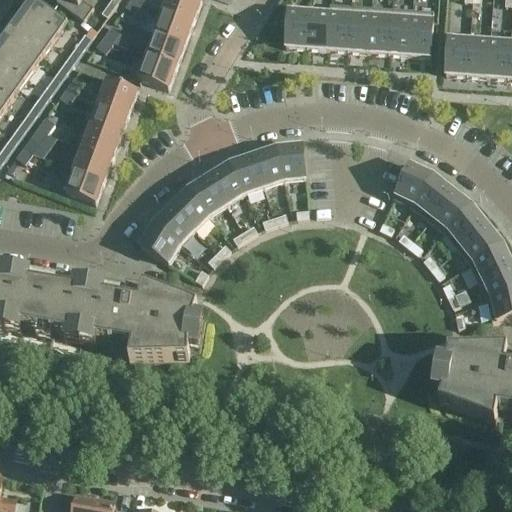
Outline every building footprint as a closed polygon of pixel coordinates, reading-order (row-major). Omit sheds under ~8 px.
[(82,4),(84,0),(59,0),(56,6),(84,25),(93,12),(82,4)] [(133,0),(125,11),(135,19),(143,8),(133,0)] [(191,0),(168,0),(163,15),(194,26),(202,4),(191,0)] [(7,35),(43,61),(67,26),(31,1),(31,2),(33,4),(13,32),(10,30),(7,35)] [(107,22),(118,7),(112,3),(101,18),(107,22)] [(330,19),(327,56),(328,56),(349,58),(351,20),(352,12),(331,10),(330,19)] [(288,16),(285,53),(306,54),(309,17),(307,17),(307,12),(288,11),(288,15),(288,16)] [(351,20),(349,58),(370,59),(372,22),(373,13),(352,12),(351,20)] [(372,22),(370,59),(391,60),(393,23),(393,14),(373,13),(372,22)] [(393,23),(391,60),(413,62),(413,61),(415,25),(415,16),(393,14),(393,23)] [(163,15),(155,37),(186,48),(194,26),(163,15)] [(413,61),(413,62),(433,63),(436,26),(433,26),(433,17),(415,16),(415,25),(413,61)] [(309,17),(306,54),(327,56),(330,19),(309,17)] [(111,31),(103,41),(113,48),(121,38),(111,31)] [(0,80),(19,94),(43,61),(7,35),(3,40),(6,42),(0,50),(0,80)] [(155,37),(146,60),(177,71),(186,48),(155,37)] [(85,39),(60,74),(66,79),(91,44),(85,39)] [(103,41),(96,52),(106,59),(113,48),(103,41)] [(448,44),(446,82),(467,83),(469,45),(448,44)] [(469,45),(467,83),(488,84),(491,46),(469,45)] [(491,46),(488,84),(509,85),(511,48),(491,46)] [(146,60),(137,83),(168,95),(177,71),(146,60)] [(60,74),(37,106),(43,111),(66,79),(60,74)] [(0,119),(19,94),(0,80),(0,119)] [(74,82),(66,92),(77,99),(84,89),(74,82)] [(106,84),(98,107),(130,119),(138,96),(106,84)] [(66,92),(59,103),(69,110),(70,108),(77,99),(66,92)] [(37,106),(13,140),(19,144),(43,111),(37,106)] [(98,107),(90,129),(121,141),(130,119),(98,107)] [(45,122),(38,132),(48,139),(55,129),(54,128),(45,122)] [(90,129),(81,152),(113,163),(121,141),(90,129)] [(30,143),(23,151),(34,159),(40,150),(48,139),(38,132),(30,143)] [(13,140),(0,157),(0,171),(19,144),(13,140)] [(23,151),(16,162),(26,170),(34,159),(23,151)] [(81,152),(73,173),(105,185),(113,163),(81,152)] [(303,187),(298,152),(274,154),(281,188),(303,187)] [(274,155),(250,163),(261,197),(282,189),(274,155)] [(240,166),(227,172),(242,203),(261,197),(250,163),(240,166)] [(410,172),(395,201),(414,211),(434,182),(411,170),(410,172)] [(227,172),(206,185),(225,216),(243,204),(242,203),(227,172)] [(73,173),(64,198),(96,209),(105,185),(73,173)] [(434,182),(415,211),(431,225),(453,198),(434,182)] [(225,216),(206,185),(185,199),(207,226),(225,216)] [(453,198),(431,225),(446,239),(472,215),(453,198)] [(184,199),(167,217),(192,242),(207,227),(184,199)] [(308,215),(296,216),(297,224),(309,223),(308,215)] [(473,215),(447,240),(459,256),(488,235),(473,215)] [(166,217),(148,235),(179,254),(191,242),(166,217)] [(286,219),(274,223),(276,230),(277,231),(285,228),(286,227),(288,227),(286,219)] [(274,223),(263,226),(265,233),(265,234),(277,231),(276,230),(274,223)] [(380,235),(391,240),(394,233),(383,228),(380,235)] [(244,236),(243,237),(247,243),(247,244),(256,239),(256,238),(257,238),(258,238),(254,231),(244,236)] [(179,254),(148,235),(139,249),(170,267),(179,254)] [(488,236),(459,257),(472,273),(503,256),(488,236)] [(241,238),(233,243),(237,249),(237,250),(247,244),(247,243),(243,237),(241,238)] [(398,245),(408,252),(413,246),(403,239),(398,245)] [(409,252),(408,253),(418,260),(423,254),(413,247),(409,252)] [(225,249),(217,258),(222,264),(231,255),(225,249)] [(511,271),(503,256),(472,274),(481,290),(511,275),(511,271)] [(216,259),(208,267),(213,272),(214,273),(223,264),(222,264),(217,258),(216,259)] [(423,266),(431,276),(437,271),(429,261),(423,266)] [(431,276),(439,285),(445,280),(437,271),(431,276)] [(0,275),(0,343),(111,363),(114,348),(133,351),(130,367),(189,366),(189,355),(199,357),(205,326),(195,324),(198,314),(144,293),(144,290),(129,287),(128,298),(0,275)] [(196,285),(195,286),(202,290),(209,280),(208,279),(201,275),(196,284),(196,285)] [(511,275),(481,290),(488,307),(511,300),(511,275)] [(450,289),(443,293),(448,303),(455,300),(450,289)] [(455,300),(448,303),(453,314),(454,314),(460,311),(455,300)] [(511,300),(488,307),(493,323),(494,327),(511,323),(511,300)] [(493,323),(488,307),(477,310),(481,326),(493,323)] [(464,320),(456,322),(456,323),(458,334),(458,335),(467,333),(467,332),(464,320)] [(511,352),(507,352),(507,355),(449,354),(449,365),(438,365),(433,397),(444,399),(440,410),(496,430),(497,423),(498,414),(511,416),(511,352)] [(0,486),(0,511),(14,511),(16,505),(0,502),(0,501),(3,487),(0,486)] [(113,511),(114,508),(76,501),(73,511),(113,511)]
